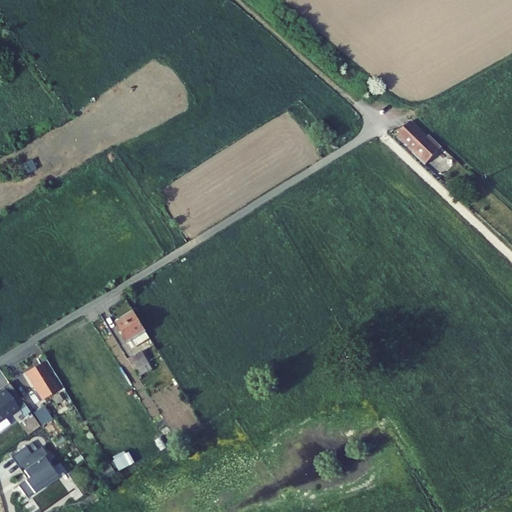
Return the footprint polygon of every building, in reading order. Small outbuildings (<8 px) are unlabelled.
[(425,165),(442,147),(429,135),(427,138),(410,121),(397,134),(414,150),(412,152),(425,165)] [(316,147),(326,141),(320,131),(309,138),(316,147)] [(127,344),(128,343),(132,348),(149,338),(146,333),(134,313),(116,324),(127,344)] [(135,371),(148,363),(149,363),(142,351),(128,360),(135,371)] [(26,373),(42,400),(63,387),(44,355),(37,359),(40,364),(26,373)] [(135,371),(139,378),(152,370),(148,363),(135,371)] [(0,422),(19,409),(14,403),(21,398),(10,383),(0,389),(0,422)] [(37,410),(44,422),(51,418),(43,406),(37,410)] [(26,447),(12,457),(27,479),(18,486),(27,498),(59,476),(46,456),(47,455),(42,447),(31,454),(26,447)] [(95,471),(100,479),(113,470),(108,463),(95,471)]
